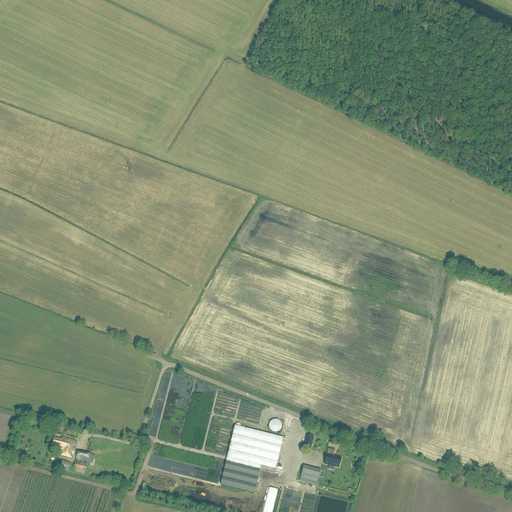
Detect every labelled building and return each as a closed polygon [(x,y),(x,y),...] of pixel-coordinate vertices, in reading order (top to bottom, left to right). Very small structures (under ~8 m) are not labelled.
[(269,425),(269,426),(269,427),(269,428),(269,429),(270,430),(271,431),(272,432),(273,432),(274,433),(275,433),(276,433),(277,432),(278,432),(279,431),(280,430),(281,429),(281,428),(282,427),(282,426),(282,425),(281,424),(281,423),(280,422),(279,421),(278,420),(277,420),(276,420),(275,420),(274,420),(273,420),(272,420),(271,421),(270,422),(269,423),(269,424),(269,425)] [(275,469),(283,438),(235,426),(227,457),(275,469)] [(292,434),(286,449),(294,452),(299,439),(297,438),(298,436),(292,434)] [(314,438),(307,436),(304,446),(311,448),(314,438)] [(73,445),(74,445),(75,441),(62,438),(62,439),(54,437),(51,446),(56,447),(56,448),(62,450),(61,455),(72,458),(75,448),(73,447),(73,445)] [(77,452),(75,460),(92,464),(94,455),(77,452)] [(335,467),(339,468),(339,467),(341,458),(336,457),(336,458),(334,457),(334,456),(333,456),(327,454),(326,454),(324,463),(324,464),(329,465),(335,467)] [(220,484),(254,493),(260,469),(226,461),(220,484)] [(75,462),(73,468),(85,471),(86,465),(75,462)] [(321,471),(303,466),(300,480),(318,484),(321,471)]
